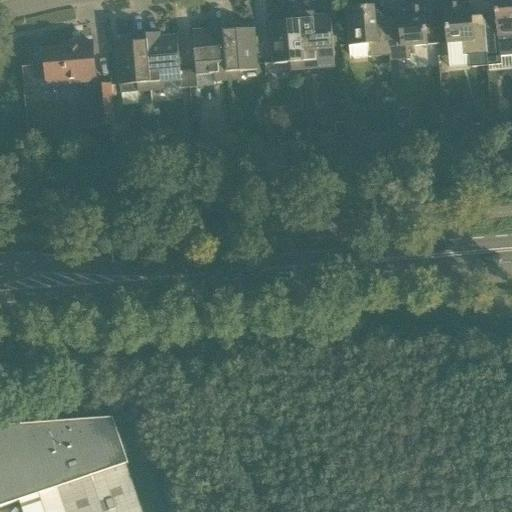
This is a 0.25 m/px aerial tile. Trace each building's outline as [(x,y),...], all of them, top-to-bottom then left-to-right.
[(487,65),(484,26),(483,16),(471,17),(470,5),(462,6),(462,0),(444,2),(447,44),(462,43),(463,56),(468,56),(469,67),(487,65)] [(511,0),(494,0),(496,25),(484,26),(487,65),(501,64),(500,57),(511,56),(511,0)] [(399,23),(388,24),(387,24),(390,56),(389,56),(390,62),(411,60),(410,47),(427,46),(424,3),(406,5),(407,10),(399,11),(399,23)] [(388,18),(387,18),(375,19),(374,7),(346,9),(349,46),(350,56),(353,59),(389,56),(390,56),(387,24),(388,24),(388,18)] [(304,70),(317,69),(333,68),(333,59),(334,59),(331,15),(313,16),(313,12),(300,13),(304,70)] [(304,70),(300,13),(286,14),(287,21),(270,23),(273,65),(290,63),(291,71),(304,70)] [(236,23),(223,24),(228,81),(241,80),(240,72),(257,71),(254,29),(237,30),(236,23)] [(228,81),(223,24),(210,25),(210,31),(193,32),(196,71),(188,72),(189,88),(198,88),(215,87),(214,82),(228,81)] [(159,33),(146,34),(151,91),(164,90),(163,82),(181,81),(181,89),(189,88),(188,72),(180,72),(177,37),(160,38),(159,33)] [(120,94),(151,91),(146,34),(133,36),(133,43),(116,44),(120,94)] [(45,51),(48,85),(95,81),(92,43),(90,43),(88,41),(85,40),(83,40),(80,42),(79,44),(76,44),(76,48),(45,51)] [(115,126),(111,84),(84,87),(88,128),(115,126)] [(428,111),(430,124),(442,123),(441,110),(428,111)] [(128,464),(113,419),(0,426),(0,507),(19,502),(22,511),(142,511),(126,465),(128,464)]
